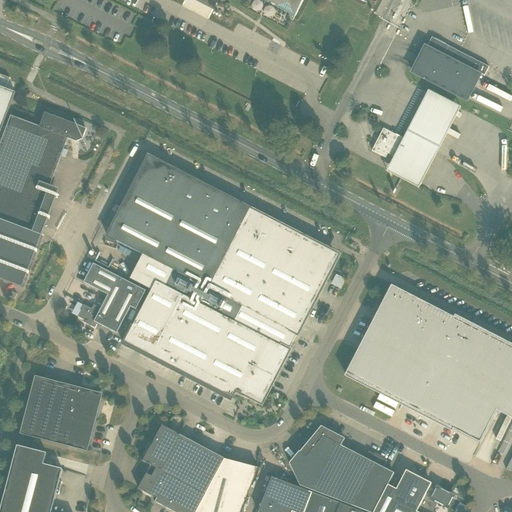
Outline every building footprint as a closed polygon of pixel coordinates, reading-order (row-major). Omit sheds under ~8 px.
[(266,0),(296,15),(303,0),(327,0),(330,2),(331,0),(359,0),(362,1),(362,0),(266,0)] [(465,17),(470,16),(468,1),(462,3),(465,17)] [(484,76),(489,67),(458,51),(432,38),(427,46),(428,47),(427,48),(425,48),(418,62),(412,73),(466,101),(472,90),(479,76),(479,75),(480,74),(484,76)] [(0,133),(15,94),(7,91),(6,87),(10,79),(0,74),(0,133)] [(431,95),(389,174),(420,191),(463,111),(431,95)] [(45,114),(40,127),(11,116),(0,144),(0,279),(22,288),(42,235),(33,232),(50,184),(68,139),(76,142),(82,139),(86,129),(77,126),(76,126),(45,114)] [(388,154),(395,157),(396,158),(405,140),(383,129),(372,151),(385,158),(388,154)] [(140,174),(107,237),(143,255),(173,271),(210,290),(251,210),(180,174),(179,176),(150,160),(142,175),(140,174)] [(236,323),(244,308),(297,335),(330,272),(328,271),(335,256),(311,244),(313,242),(251,210),(210,290),(173,271),(165,286),(236,323)] [(151,291),(123,346),(229,401),(234,391),(235,391),(237,389),(251,396),(260,401),(267,388),(268,386),(270,387),(297,335),(244,308),(236,323),(165,286),(173,271),(143,256),(130,280),(151,291)] [(108,295),(101,309),(94,322),(97,324),(116,334),(130,307),(136,310),(146,291),(118,277),(93,264),(84,283),(108,295)] [(337,274),(332,283),(341,288),(346,279),(337,274)] [(480,443),(497,409),(511,416),(511,348),(436,309),(434,311),(392,290),(384,305),(382,304),(346,374),(480,443)] [(94,322),(101,309),(94,305),(92,309),(84,305),(78,317),(85,321),(84,323),(95,329),(97,324),(94,322)] [(102,394),(91,391),(35,377),(20,435),(87,452),(102,394)] [(196,511),(225,459),(180,435),(179,436),(177,435),(177,434),(162,426),(154,441),(155,441),(152,447),(151,447),(143,462),(151,466),(138,489),(157,499),(155,502),(173,511),(196,511)] [(304,488),(333,433),(321,427),(300,452),(299,452),(289,464),(300,486),(304,488)] [(330,498),(353,452),(341,446),(344,439),(333,433),(304,488),(330,498)] [(46,454),(17,446),(0,511),(51,511),(56,494),(59,494),(62,482),(59,481),(62,470),(43,465),(46,454)] [(330,498),(352,506),(378,456),(369,452),(365,459),(353,452),(330,498)] [(387,461),(378,456),(352,506),(366,511),(373,511),(388,485),(394,473),(383,468),(387,461)] [(225,459),(196,511),(241,511),(258,468),(225,459)] [(416,511),(425,496),(431,484),(406,471),(396,490),(388,485),(373,511),(416,511)] [(258,511),(304,511),(312,493),(272,478),(258,511)] [(416,511),(432,511),(437,503),(447,508),(449,504),(450,505),(451,505),(452,505),(454,504),(454,503),(454,502),(454,500),(453,500),(452,499),(454,496),(437,487),(431,499),(425,496),(416,511)] [(304,511),(350,511),(352,508),(312,493),(306,507),(304,511)] [(460,503),(455,511),(456,511),(465,511),(467,506),(460,503)]
